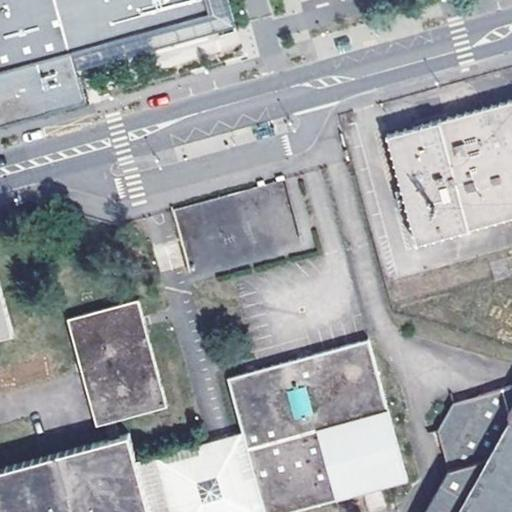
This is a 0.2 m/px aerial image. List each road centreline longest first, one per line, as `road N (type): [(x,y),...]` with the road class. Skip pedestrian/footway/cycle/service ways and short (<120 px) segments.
road 1 (residential): [(511,28),(0,169)]
road 2 (unknown): [(306,135),(365,312),(395,357),(441,384)]
